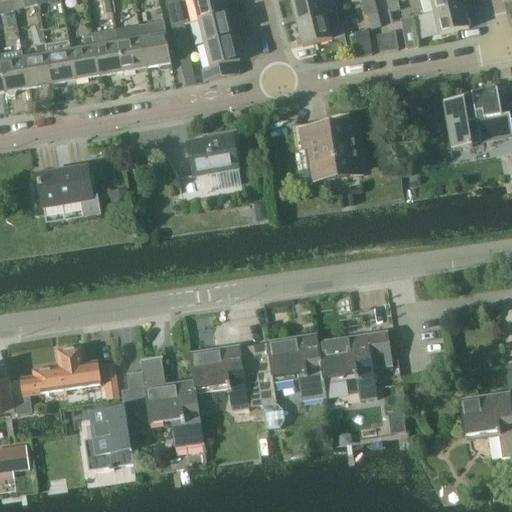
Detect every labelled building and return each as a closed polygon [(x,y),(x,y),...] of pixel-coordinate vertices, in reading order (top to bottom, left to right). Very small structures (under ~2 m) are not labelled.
[(37,0),(22,0),(25,9),(39,6),(37,0)] [(101,0),(104,15),(112,14),(109,0),(101,0)] [(225,0),(193,0),(199,23),(229,16),(225,0)] [(296,0),(291,2),(297,24),(327,17),(322,0),(296,0)] [(386,0),(390,13),(400,10),(397,0),(386,0)] [(431,0),(434,13),(464,6),(462,0),(419,0),(420,2),(428,0),(431,0)] [(0,15),(2,15),(15,12),(13,2),(0,5),(0,15)] [(178,18),(175,5),(166,7),(172,30),(185,26),(183,17),(178,18)] [(363,8),(365,16),(378,13),(376,5),(363,8)] [(470,29),(464,6),(434,13),(440,37),(470,29)] [(303,49),(346,38),(344,27),(339,28),(336,14),(327,17),(297,24),(303,49)] [(199,23),(205,46),(235,39),(229,16),(199,23)] [(401,20),(401,21),(407,49),(418,47),(413,18),(401,20)] [(167,36),(166,36),(164,23),(140,27),(147,70),(172,66),(167,36)] [(185,26),(172,30),(174,38),(178,53),(188,50),(184,35),(187,34),(185,26)] [(140,27),(116,31),(123,75),(147,70),(140,27)] [(93,35),(93,39),(92,39),(99,79),(123,75),(116,31),(93,35)] [(372,56),(368,32),(356,34),(359,58),(372,56)] [(380,55),(399,52),(396,35),(377,38),(380,55)] [(86,50),(71,53),(75,83),(99,79),(92,39),(84,41),(86,50)] [(231,66),(241,63),(235,39),(205,46),(210,71),(203,72),(206,84),(234,78),(231,66)] [(61,44),(46,46),(45,46),(52,87),(75,83),(71,53),(69,42),(61,44)] [(39,58),(24,61),(29,91),(52,87),(45,46),(37,48),(39,58)] [(188,50),(178,53),(180,63),(190,60),(188,50)] [(24,61),(22,52),(0,55),(0,61),(1,65),(0,64),(0,65),(5,95),(6,94),(10,98),(15,97),(17,93),(29,91),(24,61)] [(498,90),(472,95),(474,103),(466,105),(465,102),(445,106),(453,153),(474,149),(473,147),(511,139),(511,122),(511,117),(503,119),(498,90)] [(355,126),(294,134),(298,163),(300,181),(300,182),(361,174),(355,126)] [(237,132),(209,136),(210,141),(188,145),(194,179),(179,181),(183,206),(243,196),(235,147),(239,146),(237,132)] [(408,160),(400,160),(402,177),(410,176),(408,160)] [(43,207),(93,198),(89,170),(38,179),(43,207)] [(127,191),(110,193),(113,209),(129,207),(127,191)] [(388,333),(319,343),(324,381),(357,376),(360,403),(378,400),(374,372),(393,369),(388,333)] [(265,347),(253,349),(261,407),(263,407),(266,431),(281,430),(285,421),(284,413),(278,405),(275,405),(272,381),(298,377),(302,403),(309,402),(309,401),(326,398),(324,381),(319,343),(318,337),(265,345),(265,347)] [(189,355),(193,382),(194,382),(195,393),(195,392),(229,387),(233,413),(253,410),(252,408),(261,407),(253,349),(241,351),(241,348),(189,355)] [(80,351),(60,354),(63,371),(66,393),(67,393),(101,388),(98,366),(82,368),(80,351)] [(141,360),(142,372),(145,401),(139,402),(141,419),(133,420),(134,428),(149,426),(149,427),(150,427),(150,426),(171,423),(174,450),(204,446),(195,392),(195,393),(194,382),(193,382),(165,386),(162,359),(163,359),(163,358),(141,360)] [(115,366),(103,367),(108,401),(120,400),(115,366)] [(511,459),(511,430),(511,426),(511,368),(504,370),(508,394),(460,401),(466,437),(496,433),(501,461),(511,459)] [(22,386),(14,387),(17,407),(19,417),(28,415),(26,399),(54,395),(55,398),(67,396),(67,393),(66,393),(63,371),(35,375),(36,380),(22,382),(22,386)] [(93,440),(85,442),(89,472),(132,466),(127,429),(134,428),(133,420),(141,419),(139,402),(145,401),(142,372),(141,372),(141,373),(128,374),(127,374),(127,377),(129,394),(122,395),(122,393),(121,393),(123,409),(89,414),(93,440)] [(0,416),(16,414),(11,379),(0,380),(0,416)] [(332,441),(323,442),(324,450),(333,448),(332,441)] [(0,451),(0,476),(30,472),(27,448),(0,451)]
